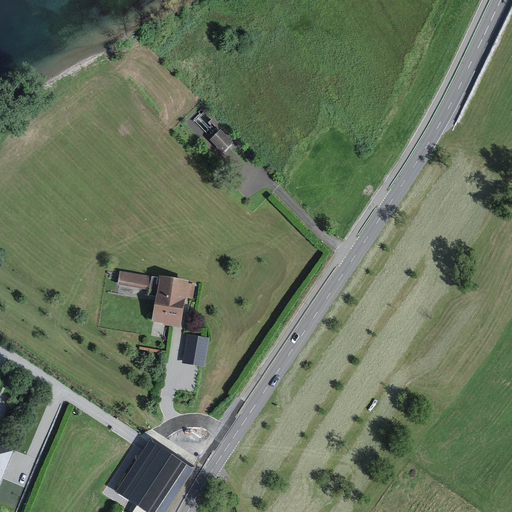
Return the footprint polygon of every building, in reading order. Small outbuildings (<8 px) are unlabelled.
[(210,144),(223,157),(234,145),(221,133),(210,144)] [(199,285),(128,272),(126,285),(157,290),(156,297),(164,299),(161,319),(192,324),(199,285)] [(215,338),(194,335),(190,359),(210,363),(215,338)] [(150,439),(115,494),(139,509),(143,511),(168,511),(195,469),(150,439)] [(20,451),(0,443),(0,496),(1,497),(20,451)]
